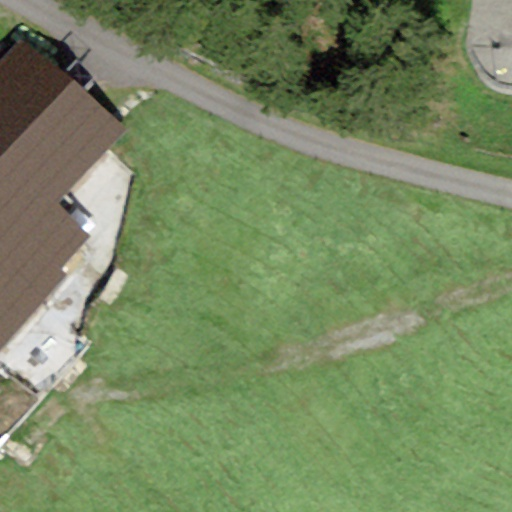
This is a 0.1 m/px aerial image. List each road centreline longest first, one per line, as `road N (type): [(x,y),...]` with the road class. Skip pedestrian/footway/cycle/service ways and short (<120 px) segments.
road 1 (unclassified): [(18,0),(151,74),(304,136),(511,196)]
road 2 (track): [(511,286),(188,383),(95,389)]
